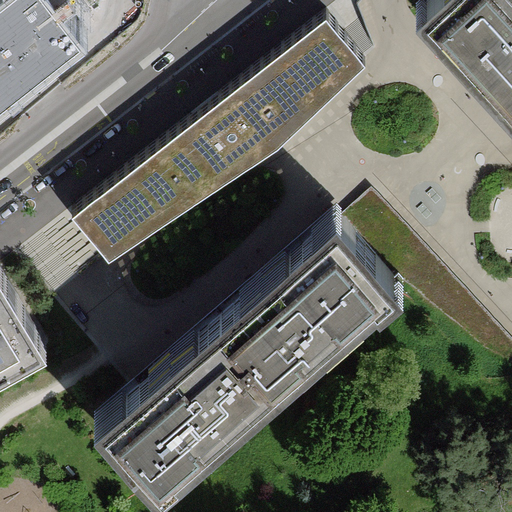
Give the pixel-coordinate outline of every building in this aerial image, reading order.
[(0,0),(0,94),(87,28),(62,0),(0,0)] [(511,0),(422,0),(511,100),(511,0)] [(326,9),(71,209),(108,254),(242,168),(369,60),(326,9)] [(511,337),(370,190),(343,216),(400,277),(511,404),(511,403),(511,337)] [(214,303),(282,376),(400,277),(343,216),(330,202),(214,303)] [(0,264),(0,372),(47,346),(0,264)] [(157,482),(282,376),(214,303),(95,405),(157,482)]
